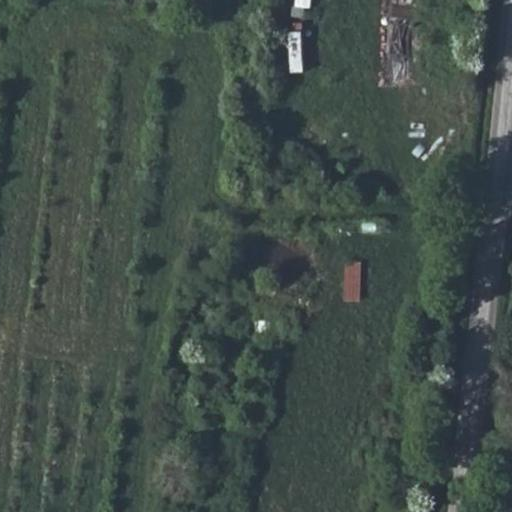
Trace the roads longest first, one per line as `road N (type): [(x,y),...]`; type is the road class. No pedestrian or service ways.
road 1 (tertiary): [(459,511),(498,152)]
road 2 (tertiary): [(498,152),(511,23)]
